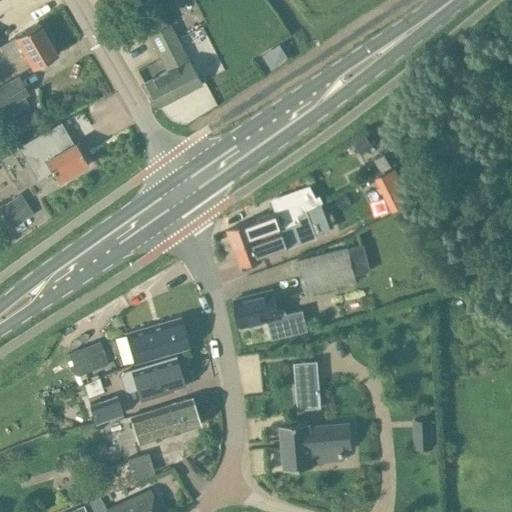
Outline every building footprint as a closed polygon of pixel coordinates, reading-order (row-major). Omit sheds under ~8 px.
[(14,34),(15,36),(15,37),(1,45),(9,60),(24,52),(32,66),(55,52),(37,21),(14,34)] [(200,82),(168,25),(148,36),(167,70),(144,83),(157,107),(200,82)] [(264,50),(274,67),(294,56),(284,39),(264,50)] [(19,75),(0,85),(0,109),(24,96),(29,93),(19,75)] [(59,181),(88,163),(75,141),(73,142),(60,121),(18,146),(38,179),(53,170),(59,181)] [(366,137),(355,146),(361,154),(372,145),(366,137)] [(391,166),(384,154),(374,160),(382,172),(391,166)] [(394,169),(376,178),(385,196),(403,187),(394,169)] [(233,247),(257,237),(300,221),(298,217),(298,214),(307,210),(324,202),(320,194),(316,196),(310,184),(271,198),(275,210),(226,228),(233,247)] [(23,196),(1,210),(12,227),(13,226),(21,220),(34,212),(23,196)] [(233,247),(240,265),(317,236),(307,210),(298,214),(298,217),(300,221),(257,237),(233,247)] [(21,220),(13,226),(18,232),(26,227),(21,220)] [(348,247),(297,259),(307,295),(357,281),(348,247)] [(286,309),(282,306),(276,307),(272,290),(234,300),(241,326),(267,319),(272,339),(308,330),(303,309),(286,312),(286,309)] [(188,346),(179,318),(127,334),(135,362),(188,346)] [(107,364),(100,341),(68,352),(77,375),(107,364)] [(253,351),(237,354),(241,378),(257,376),(253,351)] [(184,385),(175,357),(133,371),(133,372),(119,376),(124,392),(138,388),(142,399),(184,385)] [(296,386),(298,408),(322,406),(320,384),(296,386)] [(123,414),(118,397),(90,405),(95,423),(123,414)] [(199,425),(191,398),(131,417),(140,444),(199,425)] [(430,417),(414,418),(415,447),(431,447),(430,417)] [(450,431),(471,429),(471,420),(450,422),(450,431)] [(353,445),(351,422),(310,426),(309,421),(281,424),(285,468),(313,465),(312,449),(353,445)] [(132,456),(140,477),(159,470),(151,449),(132,456)] [(92,471),(98,493),(135,482),(128,460),(92,471)] [(162,484),(170,486),(176,483),(170,473),(159,478),(162,484)] [(161,511),(150,489),(109,510),(109,511),(161,511)] [(95,511),(105,507),(100,496),(90,500),(94,511),(95,511)]
